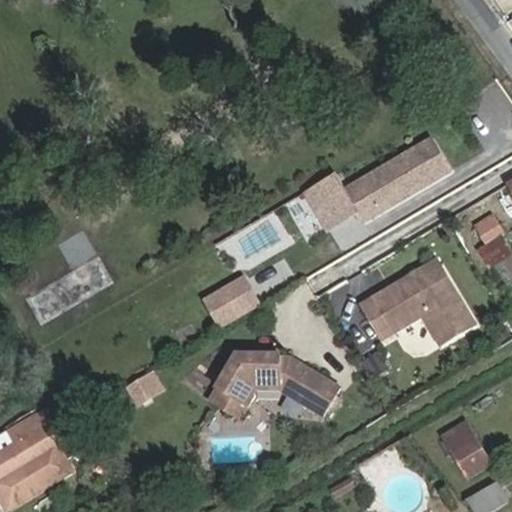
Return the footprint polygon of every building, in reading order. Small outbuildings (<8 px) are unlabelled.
[(337,174),(307,192),(317,209),(329,231),(359,213),(365,223),(451,172),(432,141),(347,191),(337,174)] [(307,192),(288,203),(298,220),(317,209),(307,192)] [(288,203),(274,211),(287,232),(300,223),(298,220),(288,203)] [(511,250),(503,237),(505,236),(495,220),(478,231),(487,246),(482,249),(495,269),(497,268),(506,262),(511,272),(511,250)] [(424,316),(442,345),(477,325),(439,260),(421,270),(424,276),(394,294),(391,288),(361,305),(382,340),(424,316)] [(91,274),(103,291),(114,284),(100,262),(89,270),(91,274)] [(497,268),(511,292),(511,272),(506,262),(497,268)] [(421,270),(391,288),(394,294),(424,276),(421,270)] [(83,305),(103,291),(91,274),(71,288),(83,305)] [(232,301),(240,314),(257,304),(247,287),(230,298),(232,301)] [(49,327),(83,305),(71,288),(38,310),(49,327)] [(229,320),(240,314),(232,301),(222,308),(229,320)] [(240,354),(211,399),(241,418),(259,389),(282,390),(323,416),(328,408),(335,413),(342,402),(336,398),(341,389),(304,366),(298,370),(292,365),(292,358),(283,357),(283,355),(240,354)] [(298,370),(304,366),(292,358),(292,365),(298,370)] [(45,409),(37,413),(8,430),(17,446),(0,455),(0,490),(10,507),(70,471),(43,424),(51,419),(45,409)] [(60,422),(70,435),(77,430),(68,417),(60,422)] [(454,453),(477,440),(469,427),(446,440),(454,453)] [(8,430),(0,435),(0,455),(17,446),(8,430)] [(77,430),(70,435),(84,456),(92,451),(77,430)] [(491,466),(477,440),(454,453),(469,479),(491,466)] [(89,498),(114,481),(97,456),(80,468),(88,479),(80,485),(89,498)] [(491,511),(507,504),(497,484),(468,501),(473,511),(491,511)]
